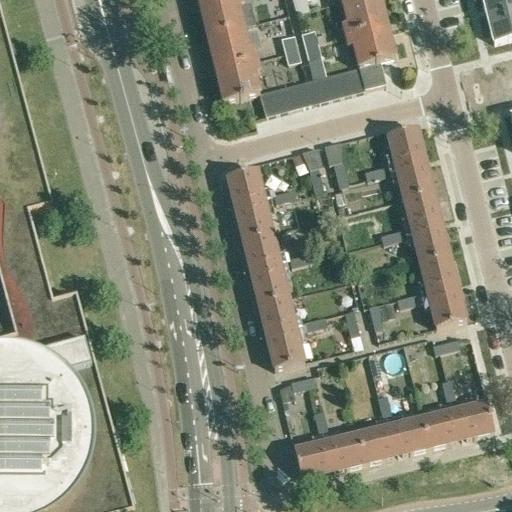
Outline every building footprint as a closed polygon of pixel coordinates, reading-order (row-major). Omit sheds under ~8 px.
[(196,0),(207,41),(245,30),(240,9),(244,8),(242,0),(196,0)] [(309,15),(305,0),(291,0),(297,19),(309,15)] [(379,0),(372,0),(341,8),(346,30),(341,31),(346,54),(352,53),(358,73),(359,73),(365,94),(385,89),(380,67),(395,63),(395,62),(396,62),(392,47),(391,47),(382,12),(383,12),(379,0)] [(488,26),(511,19),(511,0),(506,0),(483,6),(488,26)] [(0,224),(29,217),(53,210),(0,13),(0,224)] [(511,19),(488,26),(494,47),(511,42),(511,19)] [(223,108),(261,98),(256,76),(261,75),(255,52),(250,53),(245,30),(207,41),(223,108)] [(302,41),(305,53),(317,50),(315,41),(314,38),(302,41)] [(323,38),(315,41),(317,50),(326,48),(323,38)] [(281,46),(284,58),(297,55),(294,43),(281,46)] [(305,53),(308,65),(320,62),(317,50),(305,53)] [(300,67),(297,55),(284,58),(287,70),(300,67)] [(325,82),(326,82),(320,62),(308,65),(313,85),(325,82)] [(348,76),(353,98),(365,95),(365,94),(359,73),(358,73),(348,76)] [(342,101),(353,98),(348,76),(336,79),(342,101)] [(329,81),(326,82),(325,82),(331,104),(342,101),(336,79),(329,81)] [(319,108),(331,104),(325,82),(313,85),(319,108)] [(296,89),(302,112),(313,109),(307,86),(296,89)] [(290,115),(302,112),(296,89),(284,92),(290,115)] [(284,92),(273,95),(279,118),(290,115),(284,92)] [(267,122),(279,118),(273,95),(261,98),(267,122)] [(393,189),(399,188),(404,205),(434,198),(429,177),(428,177),(426,170),(422,154),(423,154),(417,133),(387,141),(392,161),(386,163),(393,189)] [(342,167),(341,148),(324,152),(329,170),(332,169),(342,167)] [(323,172),(319,154),(302,158),(309,175),(318,173),(323,172)] [(334,177),(344,174),(342,167),(332,169),(334,177)] [(385,171),(375,174),(378,183),(388,180),(385,171)] [(318,173),(309,175),(311,183),(320,181),(318,173)] [(336,184),(345,182),(344,174),(334,177),(336,184)] [(367,185),(378,183),(375,174),(365,177),(367,185)] [(258,175),(228,182),(244,245),(274,238),(258,175)] [(320,181),(311,183),(313,190),(322,188),(320,181)] [(345,182),(336,184),(338,192),(347,189),(345,182)] [(323,196),(322,188),(313,190),(315,198),(323,196)] [(294,195),(284,197),(286,206),(297,203),(294,195)] [(344,196),(335,198),(337,208),(345,206),(344,196)] [(276,208),(286,206),(284,197),(274,200),(276,208)] [(434,198),(404,205),(409,225),(403,226),(410,252),(415,251),(420,268),(450,260),(445,241),(444,241),(440,225),(439,218),(434,198)] [(334,214),(320,217),(322,226),(336,222),(334,214)] [(0,511),(133,511),(77,300),(53,306),(29,217),(0,224),(0,511)] [(404,244),(402,235),(391,237),(393,246),(404,244)] [(383,249),(393,246),(391,237),(381,240),(383,249)] [(290,302),(274,238),(244,245),(259,310),(290,302)] [(309,258),(299,261),(301,270),(311,268),(310,263),(309,258)] [(450,260),(420,268),(425,287),(418,289),(419,290),(415,291),(417,299),(417,298),(419,306),(422,305),(425,316),(432,315),(433,322),(436,333),(466,326),(461,305),(460,305),(456,289),(454,282),(455,282),(450,260)] [(290,263),(292,272),(301,270),(299,261),(290,263)] [(417,299),(407,301),(409,309),(419,307),(419,306),(417,298),(417,299)] [(399,312),(409,309),(407,301),(397,304),(399,312)] [(306,368),(290,302),(259,310),(275,375),(306,368)] [(370,318),(380,316),(378,308),(368,310),(370,318)] [(393,308),(380,312),(383,324),(396,321),(393,308)] [(346,324),(356,322),(354,314),(344,316),(346,324)] [(370,318),(372,326),(382,324),(380,316),(370,318)] [(315,323),(317,333),(328,330),(325,321),(315,323)] [(346,324),(348,332),(358,330),(356,322),(346,324)] [(305,326),(307,335),(317,333),(315,323),(305,326)] [(372,326),(374,334),(384,331),(382,324),(372,326)] [(350,340),(360,337),(358,330),(348,332),(350,340)] [(457,345),(433,350),(435,358),(459,352),(457,345)] [(370,365),(374,379),(381,378),(377,363),(370,365)] [(291,389),(280,394),(282,407),(295,404),(296,406),(311,402),(308,392),(317,390),(315,381),(291,387),(291,389)] [(440,387),(442,397),(452,394),(450,385),(440,387)] [(454,404),(452,394),(442,397),(445,406),(454,404)] [(388,410),(385,401),(377,403),(379,412),(388,410)] [(473,443),(494,438),(486,407),(468,412),(466,407),(440,413),(441,418),(422,423),(430,453),(450,448),(466,444),(473,442),(473,443)] [(390,419),(388,410),(379,412),(381,422),(390,419)] [(322,416),(314,418),(316,427),(324,425),(322,416)] [(376,429),(377,434),(359,439),(366,469),(386,464),(386,463),(401,459),(408,458),(409,459),(430,453),(422,423),(404,427),(403,422),(376,429)] [(327,435),(324,425),(316,427),(318,437),(327,435)] [(294,454),(301,485),(322,480),(322,479),(345,473),(345,474),(366,469),(359,439),(339,443),(338,438),(328,441),(327,437),(311,440),(313,450),(294,454)]
